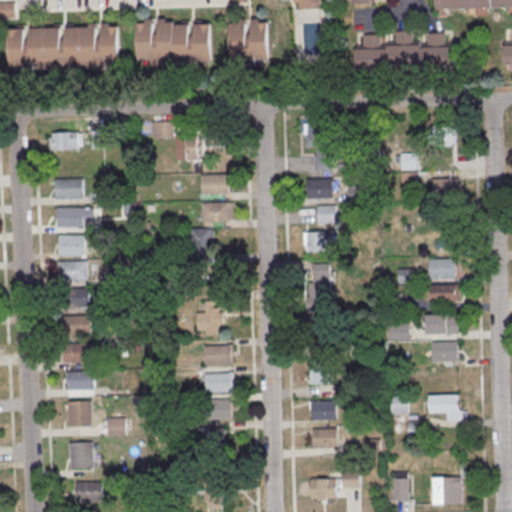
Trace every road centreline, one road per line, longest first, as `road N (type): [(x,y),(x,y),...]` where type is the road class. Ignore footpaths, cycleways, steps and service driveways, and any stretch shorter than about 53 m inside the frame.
road 1 (residential): [(0,112),(511,97)]
road 2 (residential): [(500,511),(491,98)]
road 3 (residential): [(273,511),(261,105)]
road 4 (residential): [(32,511),(13,112)]
